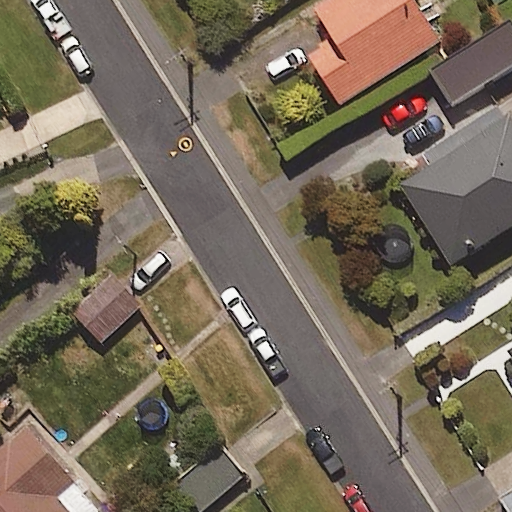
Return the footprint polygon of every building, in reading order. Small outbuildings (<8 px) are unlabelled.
[(336,42),(311,58),(341,107),(443,43),(415,0),(334,0),(317,11),(336,42)] [(511,21),(431,70),(453,106),(511,69),(511,21)] [(433,167),(402,187),(454,267),(511,230),(511,114),(508,118),(500,106),(424,154),(433,167)] [(140,305),(113,276),(74,313),(101,341),(140,305)] [(103,511),(27,429),(0,453),(0,511),(103,511)] [(223,446),(177,484),(199,511),(201,511),(247,475),(223,446)] [(511,511),(511,492),(501,499),(509,511),(511,511)]
